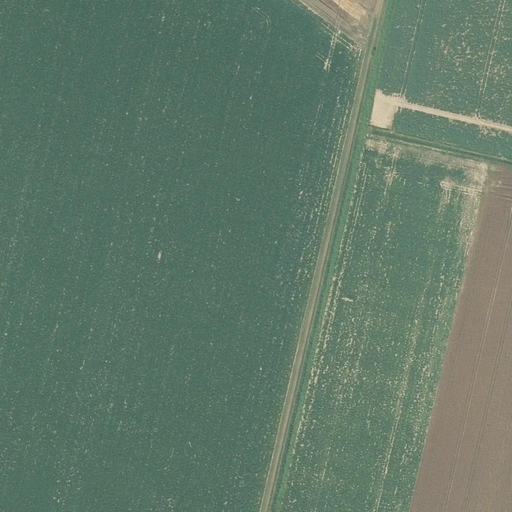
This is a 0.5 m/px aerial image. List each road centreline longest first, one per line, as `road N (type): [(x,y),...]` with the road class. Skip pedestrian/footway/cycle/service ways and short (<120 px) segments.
road 1 (track): [(274,511),(391,0)]
road 2 (track): [(262,511),(368,50)]
